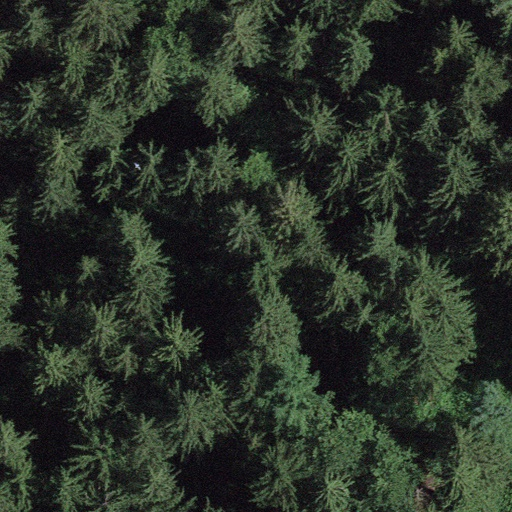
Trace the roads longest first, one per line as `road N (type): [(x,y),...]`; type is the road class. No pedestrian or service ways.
road 1 (track): [(470,511),(448,330),(403,82)]
road 2 (track): [(511,218),(337,0)]
